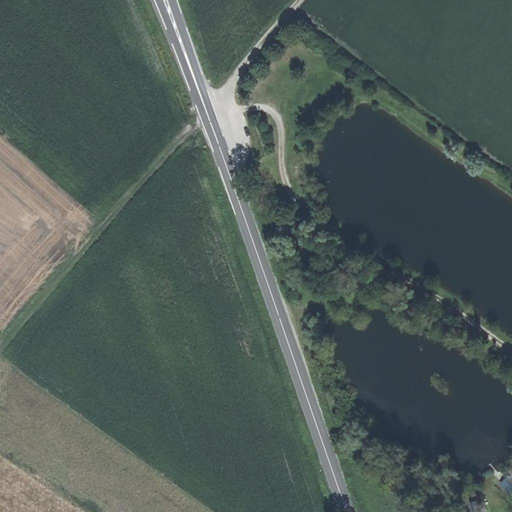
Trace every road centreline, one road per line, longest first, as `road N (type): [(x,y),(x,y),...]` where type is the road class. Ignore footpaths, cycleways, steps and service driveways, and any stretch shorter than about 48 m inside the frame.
road 1 (tertiary): [(348,511),(165,0)]
road 2 (track): [(206,111),(304,0)]
